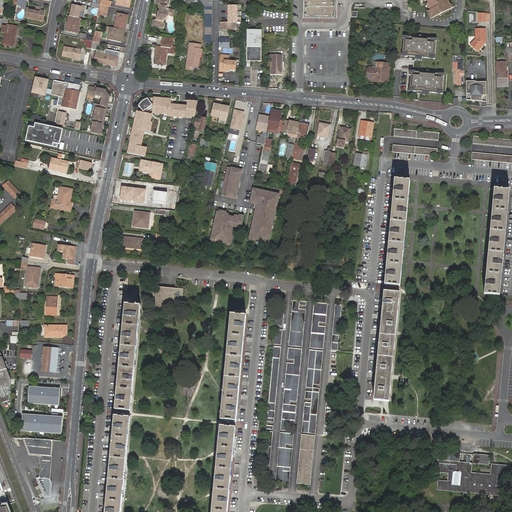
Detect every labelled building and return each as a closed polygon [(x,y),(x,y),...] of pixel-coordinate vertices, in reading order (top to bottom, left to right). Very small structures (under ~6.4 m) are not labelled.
[(169,0),(157,0),(157,3),(161,4),(160,10),(159,11),(158,13),(168,15),(174,16),(175,9),(168,8),(169,0)] [(303,0),(303,17),(335,18),(335,0),(303,0)] [(425,0),(426,0),(427,0),(429,3),(427,3),(428,4),(429,7),(430,10),(427,12),(429,16),(432,14),(433,17),(451,8),(451,7),(449,4),(447,0),(425,0)] [(73,5),(70,16),(79,18),(81,11),(84,12),(85,6),(82,6),(81,7),(76,6),(73,5)] [(236,6),(228,6),(228,22),(220,22),(220,31),(233,31),(233,26),(236,26),(236,6)] [(40,11),(34,10),(27,8),(25,18),(42,21),(44,11),(40,11)] [(124,30),(125,30),(126,24),(125,23),(126,19),(122,18),(123,14),(118,13),(115,28),(124,30)] [(164,20),(168,15),(158,13),(157,19),(154,18),(153,25),(164,27),(165,23),(164,20)] [(70,16),(69,16),(66,30),(76,33),(79,18),(70,16)] [(9,23),(10,20),(7,20),(0,18),(0,26),(1,27),(2,21),(9,23)] [(362,21),(353,20),(352,27),(361,28),(362,21)] [(8,28),(5,45),(14,47),(17,30),(8,28)] [(122,41),(124,30),(115,28),(113,35),(110,34),(109,40),(112,40),(112,42),(119,43),(119,40),(122,41)] [(247,28),(247,36),(262,37),(262,28),(247,28)] [(476,29),(476,38),(471,44),(478,50),(483,45),(483,42),(484,41),(485,41),(486,29),(476,29)] [(434,54),(436,39),(430,39),(431,37),(427,36),(413,35),(408,35),(408,37),(403,37),(402,52),(407,52),(407,54),(409,55),(409,57),(415,57),(415,55),(422,56),(429,56),(429,54),(434,54)] [(261,60),(261,46),(261,38),(247,37),(246,45),(246,60),(252,60),(252,58),(256,58),(256,60),(261,60)] [(172,46),(173,39),(165,38),(165,41),(162,41),(162,46),(172,48),(172,46)] [(229,39),(219,38),(219,47),(224,48),(229,48),(229,39)] [(443,59),(450,60),(451,38),(443,38),(443,59)] [(87,48),(91,49),(93,41),(85,40),(84,44),(88,44),(87,48)] [(108,47),(108,45),(100,43),(93,41),(91,49),(96,50),(97,45),(108,47)] [(192,49),(189,67),(198,68),(199,55),(198,55),(198,53),(202,54),(202,50),(200,49),(201,45),(190,43),(189,48),(192,49)] [(82,51),(79,50),(64,47),(63,56),(80,59),(82,51)] [(156,48),(154,64),(165,65),(167,49),(156,48)] [(104,54),(96,53),(94,62),(117,66),(119,52),(105,49),(105,52),(104,54)] [(235,70),(236,62),(229,61),(230,55),(222,55),(220,71),(226,72),(227,70),(235,70)] [(271,55),(271,75),(281,75),(282,55),(271,55)] [(464,80),(464,77),(465,77),(464,62),(457,62),(457,63),(453,63),(453,73),(454,73),(454,86),(462,86),(462,83),(465,83),(465,80),(464,80)] [(506,63),(497,62),(496,68),(498,68),(498,88),(503,87),(503,84),(508,84),(508,74),(506,74),(502,74),(502,70),(506,70),(506,63)] [(377,69),(369,68),(364,67),(363,68),(362,77),(364,79),(368,79),(368,81),(390,83),(390,78),(391,74),(390,74),(390,64),(383,63),(383,68),(377,68),(377,69)] [(437,89),(442,89),(444,74),(438,74),(438,72),(434,71),(421,70),(414,70),(414,69),(409,69),(409,74),(411,74),(410,87),(415,87),(415,89),(417,90),(417,91),(423,92),(423,90),(429,90),(437,91),(437,89)] [(49,79),(35,76),(32,93),(45,96),(49,79)] [(54,80),(52,92),(51,94),(59,96),(57,105),(76,109),(80,92),(79,92),(80,86),(65,82),(54,80)] [(476,81),(467,82),(467,100),(483,100),(482,82),(476,82),(476,81)] [(484,82),(482,82),(483,100),(467,100),(484,101),(487,102),(487,82),(484,82)] [(106,90),(90,87),(88,95),(95,97),(96,95),(98,96),(96,104),(107,106),(109,97),(106,90)] [(196,117),(199,102),(189,102),(189,106),(189,108),(183,108),(171,106),(172,105),(172,100),(155,99),(155,104),(155,107),(154,113),(155,114),(171,116),(171,117),(182,118),(188,118),(188,116),(196,117)] [(140,106),(140,108),(144,113),(153,106),(148,100),(146,101),(144,102),(142,104),(140,106)] [(96,104),(95,103),(94,108),(96,108),(93,118),(92,118),(91,122),(92,122),(90,133),(101,135),(107,106),(96,104)] [(144,113),(142,114),(146,114),(155,107),(155,104),(153,106),(144,113)] [(219,118),(222,105),(214,104),(211,116),(219,118)] [(227,119),(230,106),(226,105),(226,106),(222,105),(219,118),(227,119)] [(235,109),(231,127),(241,129),(245,110),(235,108),(235,109)] [(272,110),(270,117),(268,127),(278,129),(281,119),(282,112),(272,110)] [(64,125),(66,113),(57,111),(55,123),(64,125)] [(142,114),(138,113),(136,121),(138,121),(136,128),(134,128),(130,146),(132,146),(130,154),(144,156),(146,148),(141,147),(139,147),(144,130),(145,130),(151,131),(153,123),(151,123),(152,116),(151,115),(146,114),(142,114)] [(270,117),(260,115),(257,129),(267,131),(267,129),(268,127),(270,117)] [(202,120),(197,119),(195,129),(194,130),(200,131),(200,130),(204,130),(207,119),(202,118),(202,120)] [(285,120),(283,130),(297,134),(298,131),(288,129),(290,121),(285,120)] [(288,129),(298,131),(298,130),(300,123),(295,122),(290,121),(288,129)] [(363,122),(361,135),(371,137),(373,123),(363,122)] [(63,129),(35,123),(34,127),(29,126),(26,140),(57,147),(58,144),(60,144),(63,129)] [(298,130),(307,132),(308,133),(310,125),(300,123),(298,130)] [(325,126),(326,125),(320,123),(318,136),(328,138),(330,127),(325,126)] [(341,128),(338,140),(337,148),(345,149),(346,142),(349,142),(351,130),(341,128)] [(395,129),(394,137),(409,138),(410,130),(395,129)] [(439,133),(410,130),(409,138),(439,141),(439,133)] [(258,137),(257,142),(264,143),(265,139),(266,136),(262,135),(261,138),(258,137)] [(511,139),(474,136),(474,144),(511,147),(511,139)] [(267,154),(269,156),(272,142),(270,141),(270,140),(265,139),(264,143),(263,150),(268,151),(267,154)] [(311,145),(308,157),(315,158),(317,147),(311,145)] [(394,153),(407,154),(408,146),(394,145),(393,153),(394,153)] [(408,146),(407,154),(435,156),(437,156),(438,149),(408,146)] [(262,153),(261,158),(258,168),(266,170),(269,156),(267,154),(268,151),(263,150),(262,153)] [(322,163),(329,165),(331,152),(325,151),(322,163)] [(511,155),(473,152),(472,159),(475,160),(511,162),(511,155)] [(368,156),(355,153),(353,164),(361,165),(366,166),(368,156)] [(58,169),(57,171),(66,172),(69,163),(60,161),(61,159),(51,157),(49,167),(58,169)] [(135,162),(126,160),(124,173),(133,175),(135,162)] [(81,161),(80,164),(79,167),(90,170),(91,163),(81,161)] [(142,161),(140,171),(151,173),(150,178),(160,179),(162,165),(142,161)] [(296,180),(297,173),(298,168),(291,166),(287,185),(297,187),(298,181),(296,180)] [(236,199),(242,170),(228,167),(222,196),(236,199)] [(212,187),(215,173),(206,171),(203,185),(212,187)] [(3,185),(15,198),(21,193),(8,179),(3,185)] [(410,181),(395,180),(385,285),(391,286),(401,286),(410,181)] [(146,190),(122,187),(120,200),(144,203),(146,190)] [(253,236),(260,238),(262,226),(263,224),(267,204),(270,190),(265,189),(265,192),(259,191),(260,188),(254,187),(252,199),(255,200),(255,202),(258,202),(254,220),(256,220),(255,224),(253,224),(251,233),(254,234),(253,236)] [(70,203),(72,190),(61,188),(58,201),(53,200),(52,207),(71,211),(72,205),(70,204),(68,204),(69,203),(70,203)] [(487,269),(484,294),(500,295),(510,190),(495,188),(492,213),(487,269)] [(280,192),(270,190),(267,204),(263,224),(262,226),(260,238),(267,239),(267,237),(270,237),(280,192)] [(168,193),(154,191),(152,203),(166,205),(168,193)] [(12,203),(0,214),(0,224),(17,209),(12,203)] [(170,210),(160,209),(155,209),(155,214),(164,215),(164,216),(169,217),(170,210)] [(217,236),(216,238),(227,241),(232,217),(228,216),(229,213),(226,212),(226,211),(221,210),(221,212),(218,211),(215,224),(217,224),(214,235),(217,236)] [(132,227),(150,230),(151,213),(135,211),(132,227)] [(235,217),(232,217),(227,241),(228,241),(229,238),(231,239),(233,229),(234,230),(235,226),(237,227),(237,225),(241,226),(244,215),(240,214),(240,215),(235,214),(235,217)] [(35,220),(34,226),(44,229),(46,222),(35,220)] [(143,239),(123,237),(122,247),(142,249),(143,239)] [(46,245),(33,243),(31,256),(43,258),(44,253),(45,253),(46,245)] [(65,252),(64,259),(76,261),(77,247),(60,245),(59,251),(65,252)] [(37,277),(39,278),(39,269),(28,268),(26,287),(38,288),(38,282),(37,282),(37,277)] [(71,283),(74,283),(75,276),(68,275),(56,273),(56,277),(60,278),(59,286),(71,288),(71,285),(71,283)] [(153,287),(151,309),(180,312),(183,290),(153,287)] [(384,292),(373,401),(389,402),(400,293),(384,292)] [(49,298),(49,300),(48,316),(58,316),(59,297),(49,298)] [(283,328),(285,302),(278,301),(276,328),(283,328)] [(306,308),(306,304),(292,302),(288,348),(302,349),(306,311),(299,311),(299,307),(306,308)] [(125,304),(115,410),(131,412),(140,306),(125,304)] [(325,325),(327,306),(313,305),(309,350),(323,351),(325,329),(318,328),(319,324),(325,325)] [(338,343),(341,305),(334,305),(331,342),(338,343)] [(231,315),(221,422),(237,424),(246,317),(231,315)] [(55,336),(63,336),(67,334),(67,325),(45,325),(45,336),(50,336),(52,336),(52,335),(53,335),(53,336),(55,336)] [(275,331),(274,346),(281,347),(282,332),(275,331)] [(57,352),(57,349),(42,348),(41,372),(55,373),(57,358),(55,354),(57,352)] [(281,349),(274,348),(267,424),(273,425),(281,349)] [(20,359),(30,359),(31,351),(20,350),(20,359)] [(288,350),(280,433),(294,434),(295,430),(287,430),(288,426),(295,426),(297,407),(290,407),(290,403),(297,404),(302,351),(288,350)] [(316,353),(316,352),(309,352),(306,389),(312,390),(316,353)] [(316,353),(313,387),(320,388),(323,354),(316,353)] [(0,358),(0,399),(2,403),(8,401),(9,379),(0,358)] [(60,388),(28,386),(27,403),(59,405),(60,388)] [(311,405),(308,435),(315,436),(319,391),(313,390),(312,394),(312,401),(311,405)] [(301,435),(308,435),(311,405),(304,404),(301,435)] [(63,417),(22,413),(20,430),(61,433),(63,417)] [(115,416),(106,511),(121,511),(130,417),(115,416)] [(221,428),(213,511),(228,511),(236,430),(221,428)] [(273,434),(266,434),(261,475),(269,476),(273,434)] [(280,434),(276,484),(289,485),(293,451),(286,450),(286,446),(293,447),(294,436),(280,434)] [(301,437),(297,486),(311,487),(315,438),(301,437)] [(53,441),(24,439),(29,454),(52,456),(53,441)] [(494,491),(494,494),(511,495),(511,468),(491,467),(492,456),(455,452),(454,462),(446,462),(447,452),(429,450),(426,480),(440,481),(439,489),(459,490),(459,488),(463,488),(463,491),(462,501),(488,503),(489,493),(489,491),(494,491)] [(43,456),(41,476),(49,477),(52,456),(43,456)] [(41,476),(38,478),(45,496),(51,496),(53,483),(49,477),(41,476)] [(12,511),(9,503),(0,504),(0,511),(12,511)]
